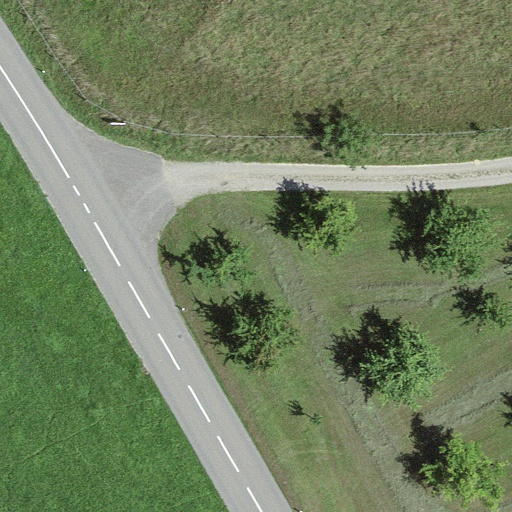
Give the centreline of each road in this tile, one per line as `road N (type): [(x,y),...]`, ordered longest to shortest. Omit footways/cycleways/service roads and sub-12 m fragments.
road 1 (tertiary): [(0,67),(264,511)]
road 2 (track): [(74,183),(352,180),(511,166)]
